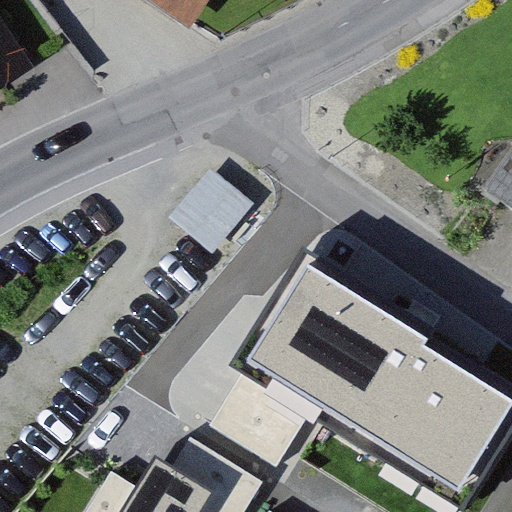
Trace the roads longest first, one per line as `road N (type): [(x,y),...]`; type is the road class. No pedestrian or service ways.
road 1 (residential): [(511,322),(188,98)]
road 2 (secondary): [(188,98),(390,0)]
road 3 (secondary): [(0,183),(188,98)]
